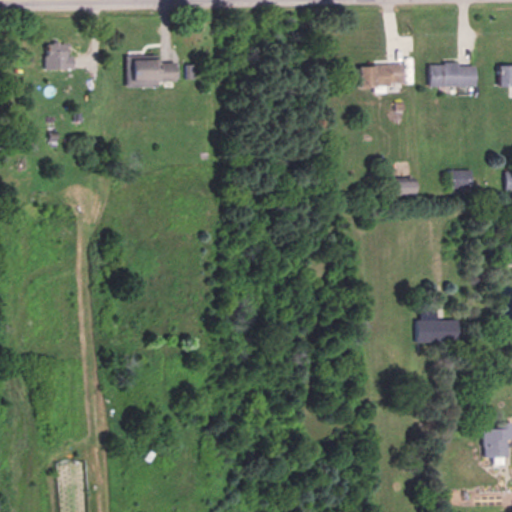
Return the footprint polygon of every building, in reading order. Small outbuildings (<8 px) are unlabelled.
[(43,44),(61,44),(61,57),(68,56),(69,69),(43,70),(43,44)] [(356,67),(372,67),(372,64),(394,64),(393,53),(397,53),(398,64),(399,64),(400,82),(386,83),(386,85),(383,85),(383,94),(373,94),(372,86),(357,86),(356,67)] [(125,55),(152,55),(152,62),(171,61),(171,80),(152,81),(152,85),(126,86),(125,55)] [(425,65),(440,64),(440,62),(454,62),(454,66),(471,65),(471,92),(453,93),(453,85),(426,86),(425,65)] [(495,64),(511,64),(511,84),(511,86),(495,87),(495,64)] [(446,170),(469,169),(470,187),(446,187),(446,170)] [(502,171),(511,171),(511,190),(502,190),(502,171)] [(386,177),(408,176),(409,195),(387,196),(386,177)] [(411,341),(452,342),(453,319),(432,319),(432,311),(417,311),(416,319),(412,319),(411,341)] [(479,457),(503,456),(503,439),(509,439),(509,422),(494,422),(494,428),(479,428),(479,457)]
